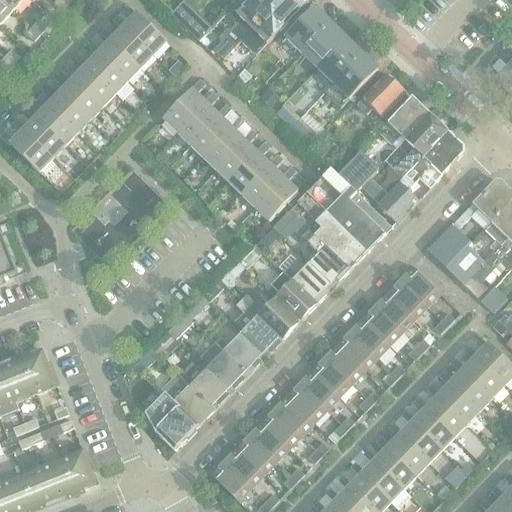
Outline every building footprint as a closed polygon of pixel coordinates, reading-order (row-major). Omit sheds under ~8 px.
[(0,0),(13,12),(23,0),(0,0)] [(0,0),(0,26),(13,12),(0,0)] [(59,0),(57,0),(52,6),(61,14),(67,7),(59,0)] [(237,27),(225,38),(229,43),(236,49),(241,44),(255,58),(309,3),(307,2),(307,0),(253,0),(247,7),(233,21),(232,22),(237,27)] [(185,2),(171,16),(199,42),(212,28),(185,2)] [(244,4),(230,18),(233,21),(247,7),(244,4)] [(286,41),(302,57),(331,26),(315,11),(286,41)] [(112,22),(121,31),(123,29),(153,58),(166,44),(136,16),(126,26),(117,17),(112,22)] [(40,37),(47,29),(38,21),(31,29),(40,37)] [(302,57),(317,72),(346,41),(331,26),(302,57)] [(31,29),(25,36),(34,43),(40,37),(31,29)] [(99,35),(108,44),(110,42),(140,71),(153,58),(123,29),(121,31),(113,39),(104,30),(99,35)] [(317,72),(333,87),(362,56),(346,41),(317,72)] [(87,48),(96,57),(97,55),(127,84),(140,71),(110,42),(108,44),(101,52),(92,43),(87,48)] [(229,43),(216,55),(223,61),(236,49),(229,43)] [(12,67),(19,60),(11,52),(4,59),(12,67)] [(74,61),(83,70),(85,68),(115,97),(127,84),(97,55),(96,57),(89,64),(79,55),(74,61)] [(498,60),(507,69),(509,67),(511,69),(511,63),(503,55),(498,60)] [(362,56),(333,87),(324,95),(340,111),(378,72),(362,56)] [(4,59),(0,63),(0,67),(7,74),(12,67),(4,59)] [(511,95),(511,69),(509,67),(507,69),(500,76),(491,68),(486,73),(496,83),(497,81),(511,95)] [(62,74),(71,83),(72,81),(102,110),(115,97),(85,68),(83,70),(76,77),(67,69),(62,74)] [(410,102),(400,91),(399,90),(396,86),(394,86),(386,78),(357,108),(365,117),(371,111),(386,126),(410,102)] [(49,87),(58,96),(60,94),(90,123),(102,110),(72,81),(71,83),(63,90),(54,81),(49,87)] [(163,123),(176,136),(205,106),(204,104),(196,97),(205,88),(200,82),(190,92),(192,93),(163,123)] [(259,99),(270,110),(280,100),(269,89),(259,99)] [(37,100),(46,108),(47,107),(77,136),(90,123),(60,94),(58,96),(51,103),(42,94),(37,100)] [(212,95),(204,104),(205,106),(176,136),(189,148),(218,118),(217,117),(209,109),(218,100),(212,95)] [(412,100),(410,102),(386,126),(377,135),(391,148),(393,147),(397,151),(430,117),(412,100)] [(285,105),(275,115),(291,130),(301,120),(285,105)] [(24,113),(33,121),(35,120),(65,149),(77,136),(47,107),(46,108),(38,116),(29,107),(24,113)] [(225,108),(217,117),(218,118),(189,148),(202,160),(231,130),(230,129),(222,121),(230,112),(225,108)] [(397,151),(384,164),(401,180),(418,162),(420,163),(448,134),(430,117),(397,151)] [(11,126),(21,134),(23,132),(52,161),(65,149),(35,120),(33,121),(26,129),(17,120),(11,126)] [(238,120),(230,129),(231,130),(202,160),(215,173),(244,143),(242,141),(234,134),(243,125),(238,120)] [(301,120),(291,130),(309,148),(319,138),(301,120)] [(39,175),(52,161),(23,132),(21,134),(13,142),(4,133),(0,137),(0,139),(8,147),(10,146),(39,175)] [(251,132),(242,141),(244,143),(215,173),(228,186),(257,156),(255,154),(247,146),(256,137),(251,132)] [(378,206),(377,208),(396,226),(418,203),(408,194),(419,182),(429,192),(464,156),(463,149),(448,134),(420,163),(426,169),(418,178),(412,172),(393,192),(392,191),(378,206)] [(327,166),(340,152),(326,139),(313,153),(327,166)] [(264,145),(255,154),(257,156),(228,186),(241,198),(270,168),(268,166),(261,159),(269,150),(264,145)] [(353,192),(359,187),(360,189),(375,174),(376,175),(378,173),(360,155),(338,178),(353,192)] [(277,157),(268,166),(270,168),(241,198),(254,211),(283,181),(281,179),(274,172),(282,163),(277,157)] [(178,163),(171,169),(176,175),(183,169),(178,163)] [(290,170),(281,179),(283,181),(254,211),(268,224),(297,194),(287,184),(295,175),(290,170)] [(306,195),(368,255),(392,230),(353,192),(338,178),(330,171),(306,195)] [(115,258),(167,204),(133,172),(118,187),(135,204),(99,242),(115,258)] [(360,189),(378,206),(392,191),(376,175),(375,174),(360,189)] [(511,203),(511,196),(498,183),(495,183),(472,207),(491,225),(511,203)] [(295,220),(308,232),(308,231),(350,272),(368,255),(306,195),(297,205),(297,206),(290,213),(296,219),(295,220)] [(511,203),(491,225),(492,226),(485,233),(496,243),(491,249),(494,252),(496,254),(511,236),(511,203)] [(472,207),(453,227),(459,232),(471,219),(478,212),(472,207)] [(290,213),(289,214),(287,212),(270,229),(279,237),(295,220),(296,219),(290,213)] [(231,221),(227,225),(234,232),(237,228),(231,221)] [(468,249),(467,248),(471,244),(452,226),(427,251),(447,271),(468,249)] [(270,229),(253,247),(263,255),(280,238),(279,237),(270,229)] [(308,231),(308,232),(300,240),(317,257),(312,262),(337,286),(350,272),(308,231)] [(0,283),(9,280),(5,271),(14,268),(1,236),(0,236),(0,283)] [(494,252),(483,263),(485,265),(464,287),(477,300),(487,290),(481,284),(500,265),(509,274),(511,270),(511,236),(496,254),(494,252)] [(236,264),(243,271),(246,273),(263,255),(253,247),(236,264)] [(485,265),(483,263),(479,259),(468,249),(447,271),(464,287),(485,265)] [(278,270),(283,275),(317,308),(332,291),(307,268),(304,270),(291,257),(278,270)] [(277,260),(273,264),(278,269),(282,265),(277,260)] [(226,288),(243,271),(236,264),(219,282),(226,288)] [(427,310),(440,296),(412,269),(399,283),(427,310)] [(276,300),(301,324),(317,308),(283,275),(270,289),(279,297),(276,300)] [(219,282),(202,299),(209,306),(226,288),(219,282)] [(399,283),(387,296),(414,322),(427,310),(399,283)] [(495,290),(481,305),(493,316),(507,301),(495,290)] [(387,296),(374,309),(402,335),(414,322),(387,296)] [(246,297),(241,303),(282,343),(298,326),(273,302),(270,306),(262,298),(254,305),(246,297)] [(202,299),(185,317),(192,324),(209,306),(202,299)] [(267,358),(282,343),(241,303),(236,308),(243,315),(234,324),(244,333),(242,334),(267,358)] [(374,309),(361,322),(389,348),(402,335),(374,309)] [(447,329),(454,322),(448,315),(440,323),(447,329)] [(185,317),(168,334),(175,341),(192,324),(185,317)] [(507,343),(511,337),(511,325),(504,318),(492,329),(507,343)] [(361,322),(349,335),(376,361),(389,348),(361,322)] [(440,323),(433,330),(440,337),(447,329),(440,323)] [(168,334),(151,352),(158,359),(175,341),(168,334)] [(349,335),(336,348),(364,374),(376,361),(349,335)] [(248,378),(263,363),(238,339),(229,348),(220,340),(215,345),(248,378)] [(422,355),(429,347),(423,341),(415,349),(422,355)] [(215,345),(201,359),(210,368),(209,369),(234,393),(248,378),(215,345)] [(463,353),(472,362),(474,359),(504,388),(511,378),(511,370),(487,346),(478,356),(469,347),(463,353)] [(336,348),(324,361),(351,387),(364,374),(336,348)] [(415,349),(408,356),(414,362),(422,355),(415,349)] [(151,352),(133,370),(140,377),(158,359),(151,352)] [(43,353),(21,361),(36,397),(57,388),(43,353)] [(451,365),(460,374),(462,372),(491,401),(504,388),(474,359),(472,362),(465,369),(456,360),(451,365)] [(21,361),(1,369),(16,405),(36,397),(21,361)] [(324,361),(311,374),(339,400),(351,387),(324,361)] [(214,413),(229,398),(204,374),(202,375),(192,365),(184,373),(182,371),(176,377),(214,413)] [(397,381),(404,373),(397,367),(390,375),(397,381)] [(1,369),(0,369),(0,419),(0,418),(0,410),(16,405),(1,369)] [(438,378),(448,387),(449,385),(479,414),(491,401),(462,372),(460,374),(453,382),(443,373),(438,378)] [(311,374),(298,387),(326,413),(339,400),(311,374)] [(390,375),(383,382),(389,388),(397,381),(390,375)] [(176,377),(161,393),(164,396),(164,397),(198,430),(214,413),(176,377)] [(425,391),(435,400),(436,398),(466,427),(479,414),(449,385),(448,387),(440,395),(430,386),(425,391)] [(298,387),(286,399),(313,426),(326,413),(298,387)] [(371,407),(379,399),(372,393),(365,401),(371,407)] [(413,404),(422,413),(424,411),(454,440),(466,427),(436,398),(435,400),(427,408),(418,399),(413,404)] [(196,432),(162,399),(145,417),(155,434),(175,454),(196,432)] [(286,399),(273,412),(301,439),(313,426),(286,399)] [(365,401),(358,408),(364,414),(371,407),(365,401)] [(57,421),(69,417),(66,409),(54,414),(57,421)] [(400,417),(410,426),(411,424),(441,453),(454,440),(424,411),(422,413),(415,421),(405,412),(400,417)] [(273,412),(261,425),(288,452),(301,439),(273,412)] [(346,433),(354,425),(347,419),(340,427),(346,433)] [(36,421),(24,426),(27,433),(39,429),(36,421)] [(63,435),(74,430),(71,423),(60,427),(63,435)] [(387,430),(397,439),(399,437),(428,466),(441,453),(411,424),(410,426),(402,434),(393,425),(387,430)] [(261,425),(248,438),(276,465),(288,452),(261,425)] [(24,426),(13,430),(16,438),(27,433),(24,426)] [(340,427),(332,434),(339,440),(346,433),(340,427)] [(44,442),(41,435),(30,439),(33,447),(44,442)] [(375,444),(384,453),(386,450),(416,479),(428,466),(399,437),(397,439),(390,447),(380,438),(375,444)] [(248,438),(235,451),(263,478),(276,465),(248,438)] [(33,447),(30,439),(19,443),(22,451),(33,447)] [(321,459),(328,451),(322,445),(315,453),(321,459)] [(362,456),(372,465),(374,463),(403,492),(416,479),(386,450),(384,453),(377,460),(367,451),(362,456)] [(235,451),(223,464),(251,491),(263,478),(235,451)] [(83,452),(61,460),(75,495),(97,487),(83,452)] [(315,453),(308,460),(314,466),(321,459),(315,453)] [(41,468),(55,503),(75,495),(61,460),(41,468)] [(469,461),(460,470),(466,476),(475,467),(469,461)] [(349,469),(359,478),(361,476),(391,505),(403,492),(374,463),(372,465),(364,473),(355,463),(349,469)] [(223,464),(210,477),(238,504),(251,491),(223,464)] [(21,476),(35,511),(55,503),(41,468),(21,476)] [(296,485),(304,477),(297,471),(289,479),(296,485)] [(1,484),(12,511),(33,511),(35,511),(21,476),(1,484)] [(337,482),(347,491),(348,489),(372,511),(383,511),(391,505),(361,476),(359,478),(352,486),(342,477),(337,482)] [(289,479),(283,486),(289,492),(296,485),(289,479)] [(12,511),(1,484),(0,484),(0,511),(12,511)] [(445,487),(436,495),(441,501),(450,492),(445,487)] [(511,488),(504,497),(496,488),(490,494),(499,502),(501,500),(511,510),(511,488)] [(324,495),(334,504),(336,502),(345,511),(372,511),(348,489),(347,491),(339,499),(329,490),(324,495)] [(433,495),(420,508),(424,511),(433,511),(442,503),(433,495)] [(271,510),(279,503),(272,497),(265,504),(271,510)] [(499,502),(492,509),(483,501),(478,506),(483,511),(511,511),(511,510),(501,500),(499,502)] [(312,508),(316,511),(345,511),(336,502),(334,504),(327,511),(317,503),(312,508)]
